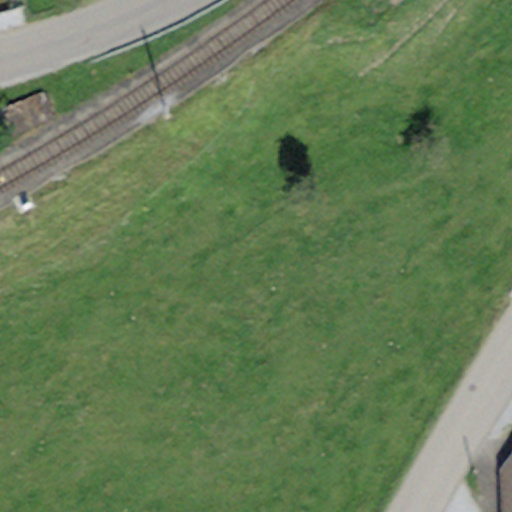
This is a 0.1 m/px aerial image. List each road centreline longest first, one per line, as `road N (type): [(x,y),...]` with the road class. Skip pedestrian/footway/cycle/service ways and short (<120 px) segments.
road 1 (tertiary): [(419,511),(511,347)]
road 2 (tertiary): [(158,0),(0,56)]
